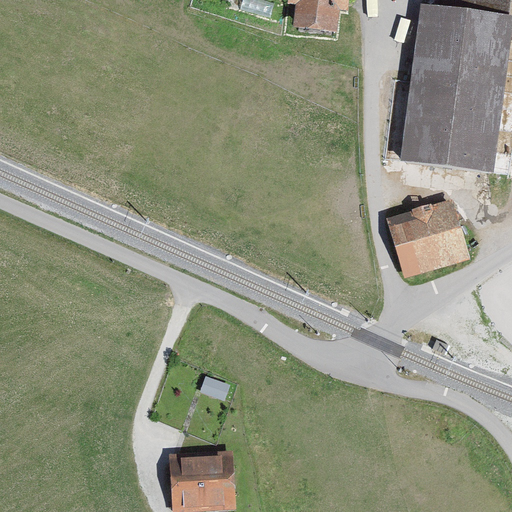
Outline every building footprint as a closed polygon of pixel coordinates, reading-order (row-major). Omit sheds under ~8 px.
[(291,0),(291,9),(301,10),(299,28),(334,32),(337,12),(342,13),(343,0),(291,0)] [(444,0),(443,12),(426,10),(409,165),(489,174),(507,0),(444,0)] [(469,255),(454,208),(395,227),(409,274),(469,255)] [(232,389),(209,381),(204,394),(227,403),(232,389)] [(181,511),(214,511),(237,510),(233,461),(178,465),(181,511)]
